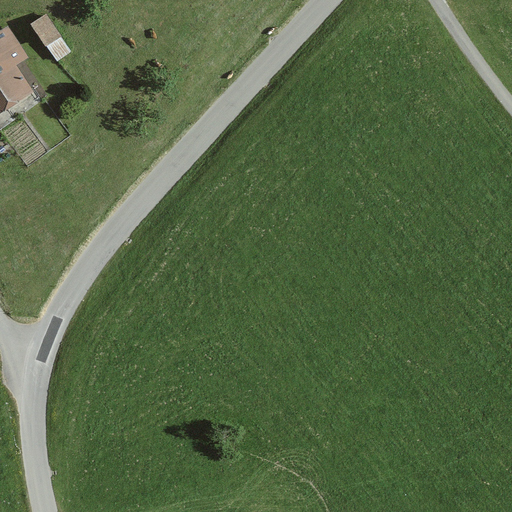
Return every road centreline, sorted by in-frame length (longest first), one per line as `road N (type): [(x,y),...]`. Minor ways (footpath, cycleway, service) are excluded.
road 1 (unclassified): [(325,0),(102,246),(62,308),(35,387)]
road 2 (unclassified): [(35,387),(44,511)]
